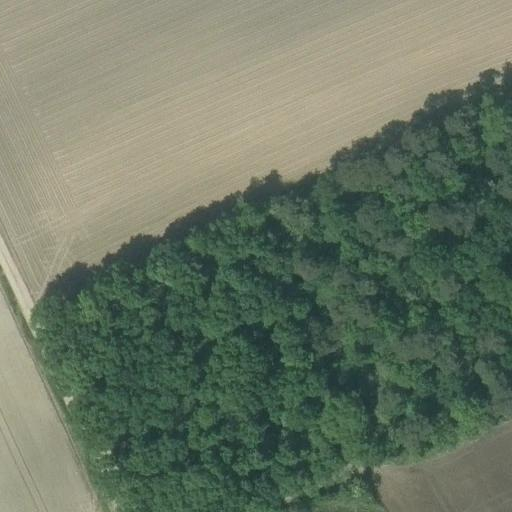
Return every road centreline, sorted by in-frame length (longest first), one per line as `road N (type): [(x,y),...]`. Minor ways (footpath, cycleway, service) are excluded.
road 1 (track): [(511,89),(446,111),(30,312)]
road 2 (track): [(0,248),(122,511)]
road 3 (track): [(249,511),(349,469),(429,471),(511,428)]
